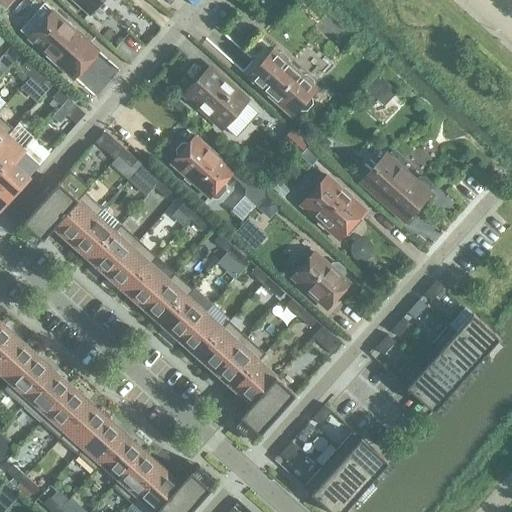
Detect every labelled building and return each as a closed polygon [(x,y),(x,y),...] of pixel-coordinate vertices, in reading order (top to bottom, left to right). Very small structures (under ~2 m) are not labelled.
[(0,0),(0,4),(5,9),(13,0),(0,0)] [(74,0),(89,13),(101,0),(74,0)] [(53,11),(39,26),(48,34),(37,46),(68,73),(93,46),(53,11)] [(20,55),(10,46),(4,53),(13,62),(20,55)] [(301,110),(306,110),(312,103),(312,99),(309,96),(316,88),(313,85),(313,80),(307,74),(302,75),(288,63),(288,62),(288,58),(282,52),(277,52),(277,53),(273,49),(248,77),(291,116),(299,108),(301,110)] [(30,77),(36,69),(26,61),(20,68),(30,77)] [(199,106),(197,108),(208,117),(210,115),(223,128),(247,101),(209,68),(186,94),(199,106)] [(46,78),(36,69),(30,77),(39,85),(46,78)] [(397,92),(379,74),(365,89),(383,106),(397,92)] [(68,98),(59,89),(52,97),(62,105),(68,98)] [(85,113),(75,105),(66,114),(76,123),(85,113)] [(0,141),(13,128),(0,116),(0,141)] [(0,174),(22,149),(7,136),(14,128),(13,128),(0,141),(0,174)] [(283,139),(298,153),(306,143),(292,130),(283,139)] [(124,148),(105,131),(95,142),(114,159),(124,148)] [(323,152),(331,143),(322,135),(314,143),(323,152)] [(214,198),(218,198),(226,189),(225,185),(222,182),(234,170),(196,136),(188,145),(186,143),(182,143),(176,149),(177,153),(179,155),(171,163),(209,197),(210,195),(214,198)] [(137,159),(124,148),(114,159),(115,159),(118,155),(131,166),(137,159)] [(306,148),(299,156),(311,166),(318,159),(306,148)] [(0,208),(39,164),(22,149),(0,174),(0,208)] [(360,181),(405,221),(430,193),(427,190),(430,187),(430,183),(424,177),(419,178),(416,181),(399,165),(402,162),(402,158),(396,153),(392,153),(389,156),(386,153),(360,181)] [(160,180),(148,169),(142,176),(154,187),(160,180)] [(54,226),(85,192),(89,187),(69,170),(59,182),(16,229),(36,247),(54,226)] [(300,205),(339,240),(345,233),(348,236),(362,220),(359,217),(365,210),(327,175),(300,205)] [(172,191),(160,180),(154,187),(167,198),(172,191)] [(72,243),(103,208),(85,192),(54,226),(72,243)] [(242,221),(255,206),(244,196),(231,211),(242,221)] [(269,215),(279,204),(270,196),(260,207),(269,215)] [(190,219),(196,212),(183,201),(178,208),(190,219)] [(90,259),(121,224),(120,224),(114,231),(97,216),(104,209),(103,208),(72,243),(90,259)] [(208,224),(196,212),(190,219),(202,230),(208,224)] [(267,236),(248,219),(234,234),(253,251),(267,236)] [(108,275),(139,240),(121,224),(90,259),(108,275)] [(350,253),(369,258),(374,238),(355,233),(350,253)] [(232,245),(220,234),(214,240),(226,252),(232,245)] [(126,291),(157,256),(139,240),(108,275),(126,291)] [(245,256),(232,245),(226,252),(239,263),(245,256)] [(330,266),(314,252),(308,259),(305,256),(301,256),(295,263),(295,268),(298,270),(292,277),(327,308),(349,283),(341,276),(344,273),(343,268),(337,263),(333,263),(330,266)] [(144,307),(175,273),(157,256),(126,291),(144,307)] [(268,277),(256,266),(250,273),(262,284),(268,277)] [(162,324),(193,289),(175,273),(144,307),(162,324)] [(281,288),(268,277),(262,284),(275,295),(281,288)] [(435,280),(424,293),(431,300),(443,287),(435,280)] [(180,340),(205,312),(187,297),(194,289),(193,289),(162,324),(180,340)] [(304,309),(291,298),(285,304),(298,316),(304,309)] [(418,299),(407,312),(415,319),(426,306),(418,299)] [(316,320),(304,309),(298,316),(310,327),(316,320)] [(198,356),(229,321),(228,320),(222,328),(205,312),(180,340),(198,356)] [(498,337),(487,327),(472,314),(456,331),(448,325),(482,356),(498,337)] [(402,317),(391,330),(399,336),(410,324),(402,317)] [(216,372),(247,337),(229,321),(198,356),(216,372)] [(0,358),(18,339),(0,323),(0,358)] [(341,343),(322,325),(312,336),(332,354),(341,343)] [(466,374),(482,356),(448,325),(432,343),(466,374)] [(386,335),(375,347),(383,354),(394,341),(386,335)] [(234,388),(265,353),(247,337),(216,372),(234,388)] [(5,389),(36,355),(18,339),(0,358),(0,371),(11,381),(4,389),(5,389)] [(450,392),(466,374),(432,343),(431,344),(439,350),(424,367),(416,360),(416,361),(450,392)] [(252,404),(276,377),(258,361),(265,353),(234,388),(252,404)] [(23,405),(54,371),(36,355),(5,389),(23,405)] [(450,392),(416,361),(399,380),(433,410),(450,392)] [(41,422),(72,387),(54,371),(23,405),(41,422)] [(276,377),(252,404),(233,423),(253,441),(295,394),(276,377)] [(59,438),(90,403),(72,387),(41,422),(59,438)] [(77,454),(108,419),(90,403),(59,438),(77,454)] [(320,424),(331,412),(332,411),(324,404),(312,417),(320,424)] [(95,470),(126,436),(108,419),(77,454),(95,470)] [(307,423),(296,436),(303,443),(315,430),(307,423)] [(387,461),(353,431),(337,449),(371,480),(387,461)] [(113,486),(144,452),(126,436),(95,470),(96,470),(102,463),(119,478),(112,485),(113,486)] [(280,454),(287,461),(299,448),(291,441),(280,454)] [(371,480),(337,449),(321,467),(354,498),(371,480)] [(131,502),(162,468),(144,452),(113,486),(131,502)] [(180,484),(156,511),(189,511),(217,481),(198,463),(180,484)] [(13,464),(7,471),(19,482),(25,475),(13,464)] [(341,511),(354,498),(321,467),(304,486),(332,511),(341,511)] [(180,484),(162,468),(131,502),(138,495),(156,511),(180,484)] [(38,487),(25,475),(19,482),(32,493),(38,487)] [(7,482),(0,489),(0,511),(3,511),(21,494),(7,482)] [(49,496),(43,503),(52,511),(57,511),(61,508),(49,496)]
